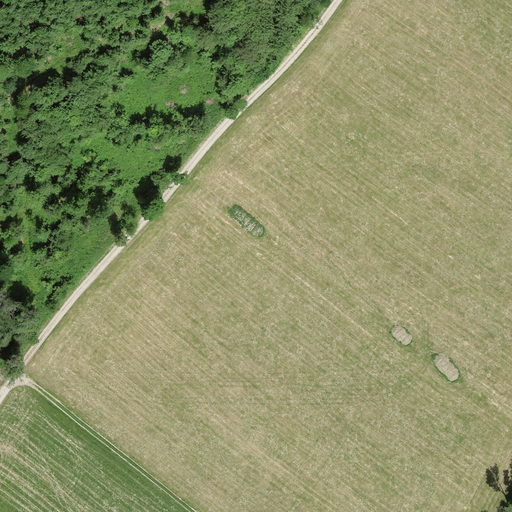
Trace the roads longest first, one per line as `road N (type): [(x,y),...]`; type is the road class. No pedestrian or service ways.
road 1 (track): [(335,0),(12,378)]
road 2 (track): [(191,511),(12,378)]
